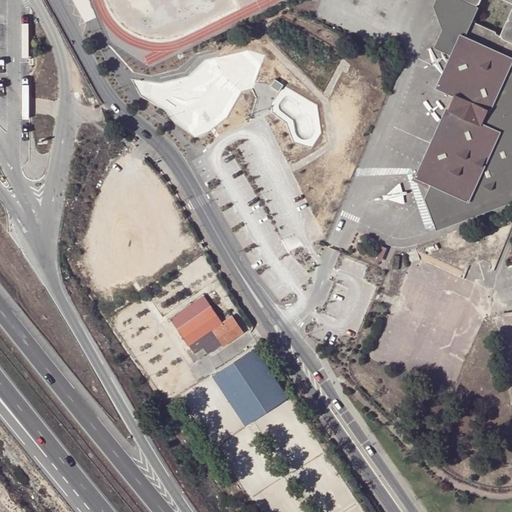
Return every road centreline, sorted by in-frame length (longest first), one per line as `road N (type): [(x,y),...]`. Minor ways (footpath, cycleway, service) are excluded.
road 1 (tertiary): [(412,511),(224,247)]
road 2 (tertiary): [(224,247),(252,306),(394,511)]
road 3 (tertiary): [(224,247),(175,162),(106,94),(54,0)]
road 4 (motorway): [(188,511),(40,269)]
road 5 (motorway): [(164,511),(0,304)]
road 6 (motorway): [(0,385),(99,511)]
